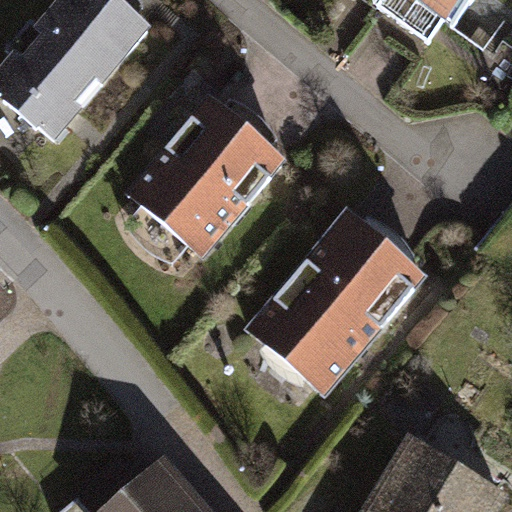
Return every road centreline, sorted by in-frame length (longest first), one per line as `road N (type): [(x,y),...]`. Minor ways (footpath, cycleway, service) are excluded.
road 1 (residential): [(232,511),(0,250)]
road 2 (residential): [(247,0),(449,172)]
